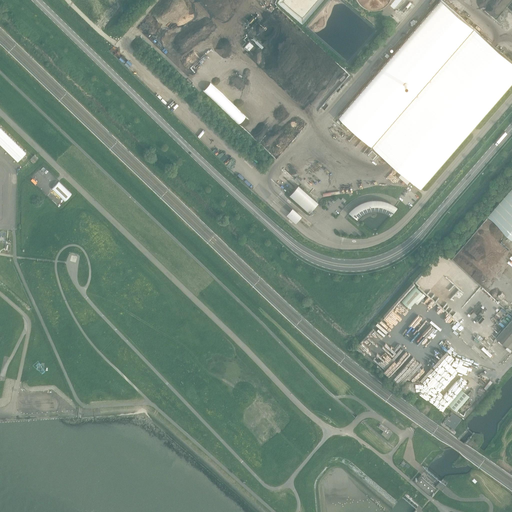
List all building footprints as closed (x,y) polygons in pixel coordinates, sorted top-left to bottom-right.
[(511,61),(441,0),(440,0),(339,117),(352,129),(420,188),(511,82),(511,61)] [(355,0),(355,1),(357,3),(358,5),(361,8),(364,10),(368,11),(371,11),(375,11),(378,10),(381,9),(382,8),(383,8),(385,6),(387,3),(389,0),(355,0)] [(391,15),(398,21),(410,8),(407,5),(405,7),(403,6),(399,10),(397,8),(391,15)] [(197,12),(191,18),(195,22),(201,16),(197,12)] [(20,146),(0,126),(0,142),(12,154),(18,161),(26,153),(20,146)] [(38,158),(34,155),(30,160),(33,163),(38,158)] [(71,194),(59,182),(52,189),(64,201),(71,194)] [(309,211),(317,202),(298,185),(290,194),(309,211)] [(511,187),(488,216),(511,237),(511,187)] [(63,202),(52,191),(48,196),(59,206),(63,202)] [(390,214),(395,207),(394,206),(393,205),(392,205),(391,204),(389,203),(388,203),(387,202),(386,202),(384,201),(382,201),(381,201),(380,200),(379,200),(376,200),(375,200),(374,200),(372,200),(371,201),(369,201),(367,201),(366,202),(365,202),(363,202),(362,203),(361,203),(360,204),(359,205),(358,205),(356,207),(355,207),(354,208),(353,209),(351,211),(350,211),(357,217),(358,216),(359,215),(360,214),(361,213),(362,213),(364,212),(366,211),(367,210),(368,210),(369,210),(371,209),(374,209),(376,209),(378,209),(379,209),(380,209),(381,210),(382,210),(384,211),(385,211),(386,212),(388,212),(389,213),(390,214)] [(296,219),(298,217),(292,211),(290,213),(296,219)] [(446,269),(446,268),(446,266),(445,265),(444,264),(443,263),(442,262),(441,262),(439,262),(438,262),(436,262),(435,263),(434,264),(433,265),(432,266),(432,268),(431,269),(432,270),(432,272),(433,273),(434,274),(435,275),(436,276),(437,276),(439,276),(440,276),(442,276),(443,275),(444,274),(445,273),(446,272),(446,270),(446,269)] [(436,284),(436,282),(435,281),(435,279),(434,278),(432,277),(431,276),(430,276),(428,276),(427,276),(425,276),(424,277),(422,278),(421,279),(420,281),(420,282),(420,284),(420,285),(420,287),(421,288),(422,289),(423,290),(425,291),(427,292),(429,292),(431,291),(432,291),(434,290),(435,288),(435,287),(436,286),(436,284)] [(414,285),(401,300),(409,307),(422,292),(414,285)] [(423,293),(415,302),(417,304),(425,295),(423,293)] [(436,312),(441,309),(435,299),(432,301),(436,307),(434,309),(436,312)] [(507,347),(511,340),(511,319),(496,337),(507,347)] [(483,347),(481,349),(490,357),(492,355),(483,347)] [(412,354),(405,362),(406,363),(401,369),(404,372),(406,369),(408,370),(418,358),(412,354)] [(461,389),(448,404),(456,411),(469,396),(461,389)] [(445,419),(442,424),(444,426),(446,425),(448,426),(448,427),(449,428),(449,427),(451,429),(450,430),(453,432),(454,431),(454,430),(461,419),(453,413),(451,411),(450,413),(449,414),(450,415),(449,416),(449,417),(447,416),(445,419)] [(385,436),(389,431),(380,424),(378,427),(383,431),(381,433),(385,436)] [(421,474),(417,479),(415,482),(429,495),(432,491),(436,487),(421,474)]
